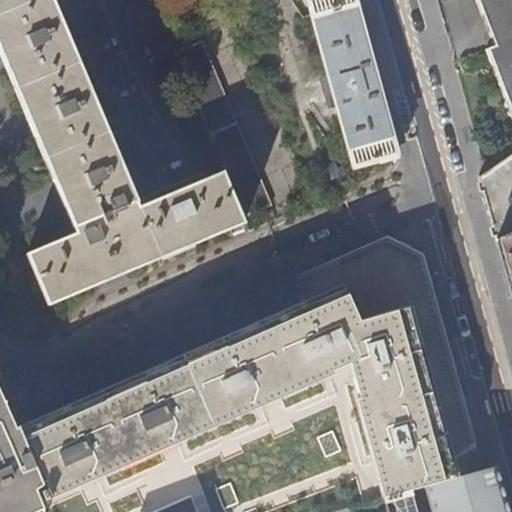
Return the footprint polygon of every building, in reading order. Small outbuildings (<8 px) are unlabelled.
[(0,0),(0,57),(73,233),(23,254),(46,305),(244,222),(242,217),(222,170),(137,205),(50,0),(0,0)] [(337,106),(354,166),(392,155),(390,146),(388,138),(391,137),(381,102),(356,14),(352,0),(307,0),(333,91),(328,92),(330,107),(337,106)] [(511,0),(477,0),(484,19),(494,47),(488,49),(511,116),(511,0)] [(178,67),(222,170),(242,217),(271,205),(200,41),(188,46),(189,49),(178,53),(181,63),(183,62),(184,65),(178,67)] [(511,155),(479,179),(484,198),(496,241),(511,233),(511,155)] [(511,233),(496,241),(504,270),(511,298),(511,233)] [(18,432),(16,433),(39,488),(34,490),(38,500),(333,373),(331,368),(349,364),(386,497),(425,487),(453,479),(448,459),(475,442),(473,433),(457,378),(443,325),(424,260),(423,255),(387,236),(290,278),(300,301),(15,426),(18,432)] [(0,511),(43,511),(38,500),(34,490),(39,488),(16,433),(9,435),(0,415),(0,511)] [(507,511),(495,468),(453,479),(425,487),(431,511),(507,511)]
